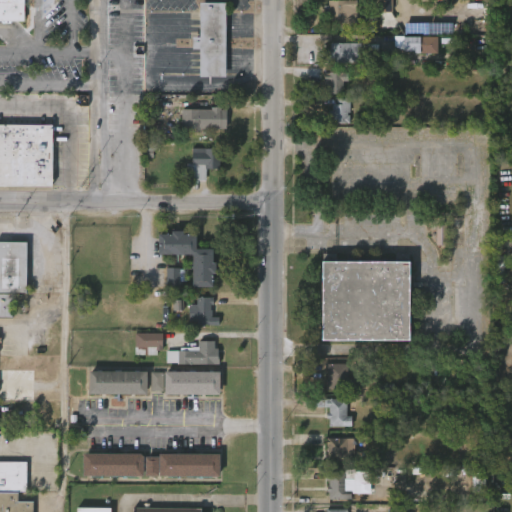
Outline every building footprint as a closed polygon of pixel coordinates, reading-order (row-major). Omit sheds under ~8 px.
[(0,0),(23,0),(23,20),(0,20),(0,0)] [(355,0),(355,22),(326,21),(326,15),(322,15),(322,5),(326,5),(326,0),(355,0)] [(393,0),(393,13),(376,13),(376,0),(393,0)] [(225,49),(225,78),(199,78),(199,49),(192,49),(192,38),(199,38),(199,4),(225,4),(225,49)] [(452,33),(452,23),(404,24),(405,35),(452,33)] [(418,51),(418,54),(412,53),(412,51),(402,51),(403,37),(429,37),(428,51),(418,51)] [(359,43),(359,45),(377,45),(376,57),(366,57),(366,62),(351,61),(351,64),(325,63),(325,49),(328,49),(328,43),(359,43)] [(343,81),(343,94),(328,93),(328,87),(325,87),(325,66),(347,67),(347,81),(343,81)] [(349,123),(326,123),(326,110),(330,110),(330,104),(335,104),(335,98),(349,98),(349,123)] [(220,107),(220,109),(226,109),(226,129),(200,129),(199,132),(181,132),(181,109),(210,109),(210,107),(220,107)] [(51,185),(0,185),(0,123),(52,124),(51,185)] [(220,148),(220,154),(222,154),(222,160),(220,160),(220,168),(205,168),(205,164),(192,164),(192,151),(198,151),(198,147),(220,148)] [(447,225),(436,226),(437,245),(447,245),(447,225)] [(183,230),(183,233),(196,233),(196,247),(214,248),(214,261),(217,261),(216,273),(213,273),(213,286),(193,285),(193,253),(159,253),(159,233),(171,233),(171,230),(183,230)] [(0,241),(26,241),(26,292),(0,291),(0,241)] [(411,338),(323,338),(323,259),(411,259),(411,338)] [(179,268),(166,268),(167,285),(180,285),(179,268)] [(0,293),(12,293),(12,316),(0,316),(0,293)] [(211,306),(211,311),(220,311),(220,325),(197,325),(197,320),(189,320),(189,304),(197,304),(197,297),(214,297),(214,304),(211,304),(211,306)] [(173,311),(183,311),(183,300),(173,301),(173,311)] [(155,356),(132,356),(134,333),(160,333),(160,347),(155,347),(155,356)] [(217,341),(217,365),(196,365),(196,360),(190,360),(190,365),(165,363),(165,351),(185,351),(185,348),(190,348),(190,344),(196,344),(196,341),(217,341)] [(346,364),(346,379),(350,379),(350,389),(344,389),(343,393),(329,393),(329,391),(323,390),(323,379),(325,379),(324,364),(346,364)] [(91,393),(89,393),(89,371),(147,371),(147,394),(91,393)] [(220,372),(220,394),(165,393),(165,390),(154,389),(154,371),(220,372)] [(345,400),(344,416),(349,417),(349,428),(327,427),(327,419),(324,419),(324,413),(327,413),(327,408),(312,407),(312,400),(345,400)] [(345,439),(345,442),(352,442),(352,454),(349,454),(349,463),(325,463),(324,440),(325,440),(326,438),(345,439)] [(84,476),(83,453),(141,454),(144,456),(144,475),(84,476)] [(220,477),(146,476),(146,456),(159,456),(159,454),(220,454),(220,477)] [(27,490),(27,493),(17,493),(17,502),(33,502),(33,511),(0,511),(0,461),(27,462),(27,490)] [(348,473),(347,489),(351,489),(350,499),(330,500),(330,491),(328,491),(328,486),(330,486),(330,480),(327,480),(327,472),(348,473)] [(472,473),(473,493),(485,492),(484,472),(472,473)]
